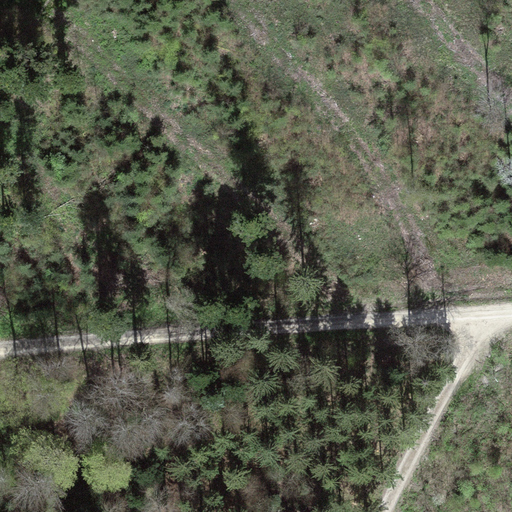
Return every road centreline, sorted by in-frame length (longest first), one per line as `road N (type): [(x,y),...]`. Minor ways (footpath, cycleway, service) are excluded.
road 1 (track): [(511,310),(0,349)]
road 2 (track): [(487,315),(381,511)]
